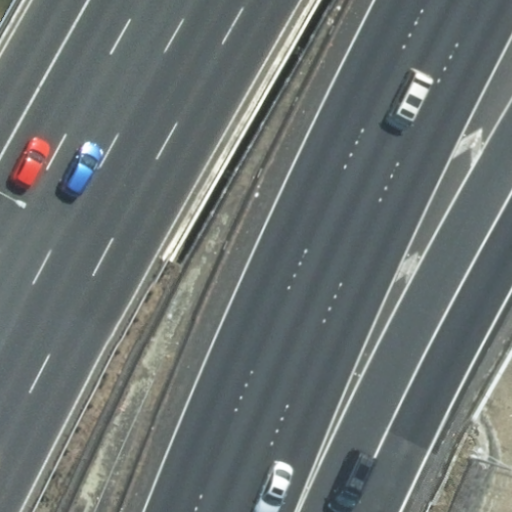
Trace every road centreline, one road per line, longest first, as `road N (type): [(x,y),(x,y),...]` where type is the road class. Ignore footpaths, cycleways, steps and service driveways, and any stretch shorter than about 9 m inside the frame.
road 1 (motorway): [(424,0),(278,310),(195,511)]
road 2 (motorway): [(0,452),(117,223),(246,0)]
road 3 (motorway): [(511,143),(301,511)]
road 4 (motorway): [(0,109),(62,0)]
